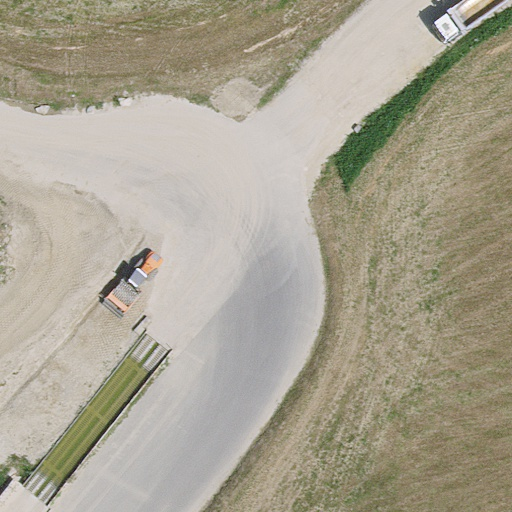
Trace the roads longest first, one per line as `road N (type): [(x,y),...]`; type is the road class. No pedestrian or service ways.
road 1 (track): [(55,511),(239,199),(351,70),(443,0)]
road 2 (track): [(0,366),(27,369),(112,416)]
